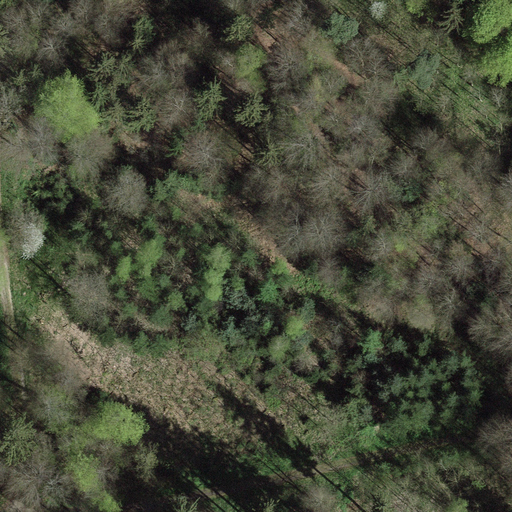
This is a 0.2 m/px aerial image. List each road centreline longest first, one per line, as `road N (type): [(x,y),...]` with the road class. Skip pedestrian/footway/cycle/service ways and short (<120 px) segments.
road 1 (track): [(183,511),(417,481),(511,447)]
road 2 (track): [(36,0),(4,144),(0,291)]
